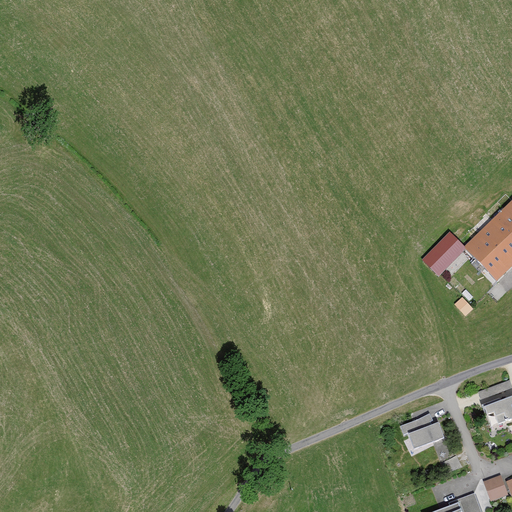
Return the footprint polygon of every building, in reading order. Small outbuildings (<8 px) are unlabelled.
[(511,267),(511,202),(477,236),(471,230),(457,244),(495,284),(511,267)] [(462,252),(446,236),(421,262),(437,277),(462,252)] [(466,314),(474,307),(463,296),(456,302),(466,314)] [(507,383),(478,394),(480,400),(509,389),(507,383)] [(511,406),(511,398),(511,397),(481,409),(484,418),(490,415),(495,427),(511,420),(511,416),(509,408),(511,406)] [(431,426),(428,417),(399,429),(403,438),(406,437),(412,452),(441,440),(435,425),(431,426)] [(506,498),(499,478),(482,484),(489,503),(506,498)] [(477,511),(471,496),(452,503),(453,506),(437,511),(477,511)]
